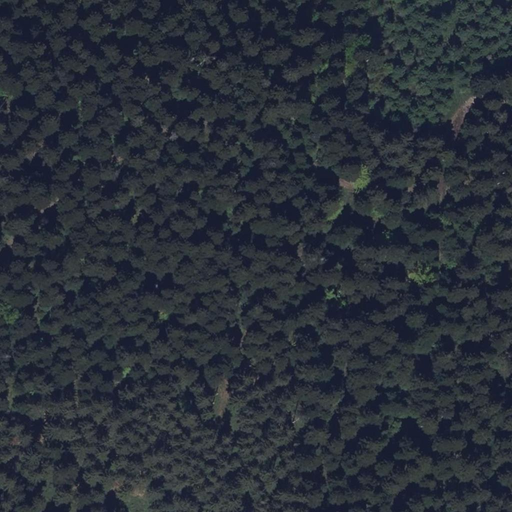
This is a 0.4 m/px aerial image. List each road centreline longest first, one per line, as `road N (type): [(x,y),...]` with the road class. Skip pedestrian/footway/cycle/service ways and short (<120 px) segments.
road 1 (track): [(445,181),(402,191),(364,188),(227,125),(188,124),(91,171),(0,247)]
road 2 (track): [(511,107),(466,102),(454,128),(427,369),(437,511)]
